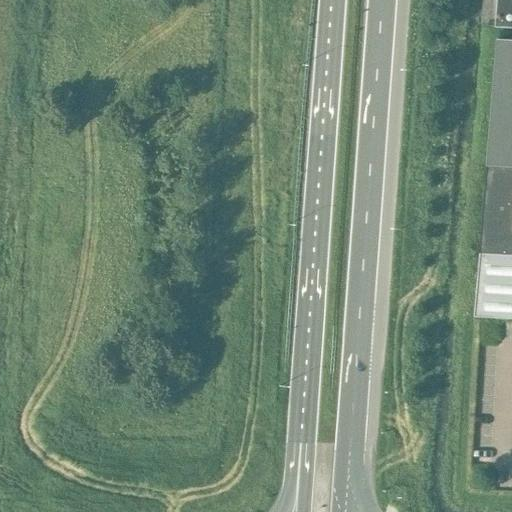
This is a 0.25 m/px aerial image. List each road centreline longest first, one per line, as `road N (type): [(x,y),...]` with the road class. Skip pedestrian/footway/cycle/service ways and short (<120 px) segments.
road 1 (motorway): [(338,0),(302,501)]
road 2 (motorway): [(345,495),(380,0)]
